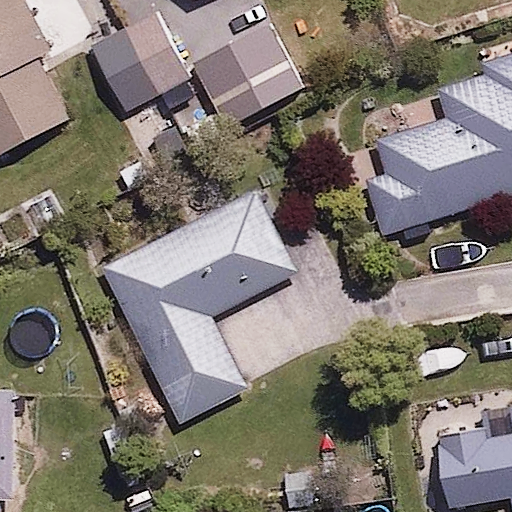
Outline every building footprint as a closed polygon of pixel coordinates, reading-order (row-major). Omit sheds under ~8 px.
[(0,0),(0,148),(73,108),(41,50),(54,42),(30,0),(0,0)] [(88,42),(125,108),(189,72),(148,0),(111,0),(124,22),(88,42)] [(260,0),(188,37),(229,117),(302,80),(260,0)] [(511,48),(435,74),(446,106),(374,130),(386,165),(363,173),(384,235),(511,191),(511,48)] [(296,269),(253,186),(102,264),(181,416),(251,380),(215,311),(296,269)] [(22,380),(0,379),(0,486),(22,487),(22,380)] [(511,423),(495,426),(493,414),(440,422),(452,497),(511,488),(511,423)]
